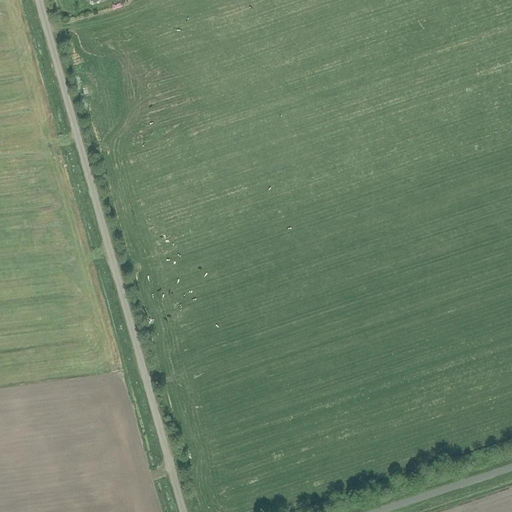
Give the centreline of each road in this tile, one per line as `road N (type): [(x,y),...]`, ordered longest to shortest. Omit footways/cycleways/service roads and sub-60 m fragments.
road 1 (unclassified): [(183,511),(39,0)]
road 2 (unclassified): [(374,511),(511,466)]
